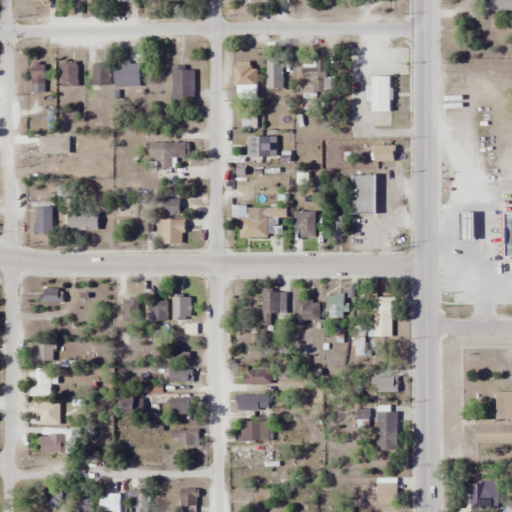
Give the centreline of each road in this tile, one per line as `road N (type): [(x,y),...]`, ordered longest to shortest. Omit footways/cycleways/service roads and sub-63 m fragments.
road 1 (residential): [(216,511),(212,0)]
road 2 (secondary): [(425,511),(422,0)]
road 3 (residential): [(7,511),(5,0)]
road 4 (tertiary): [(424,265),(46,264),(0,256)]
road 5 (residential): [(422,27),(0,31)]
road 6 (residential): [(216,473),(8,474)]
